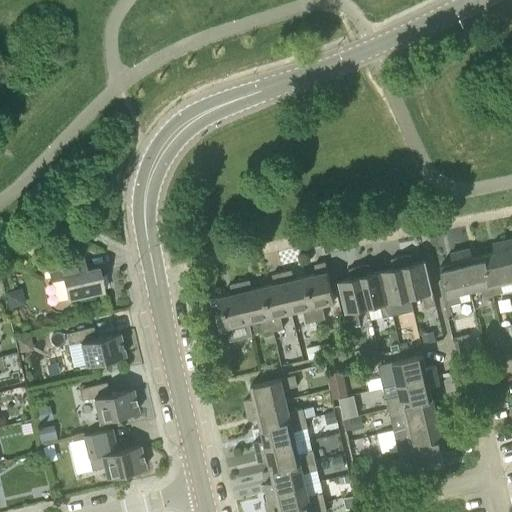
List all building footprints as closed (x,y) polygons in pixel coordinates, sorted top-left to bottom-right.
[(502,241),(511,279),(511,241),(511,239),(502,241)] [(484,255),(493,295),(503,292),(501,284),(511,281),(511,279),(502,241),(493,243),(495,252),(484,255)] [(460,251),(471,291),(481,288),(484,297),(493,295),(484,255),(473,258),(470,248),(460,251)] [(471,291),(460,251),(450,253),(452,262),(440,265),(449,305),(462,302),(460,294),(471,291)] [(400,257),(410,296),(421,294),(424,308),(435,305),(425,261),(412,264),(410,254),(400,257)] [(381,271),(392,315),(402,313),(399,299),(410,296),(400,257),(390,259),(392,269),(381,271)] [(86,270),(83,258),(48,266),(51,279),(62,276),(68,300),(104,291),(98,267),(86,270)] [(305,276),(315,321),(326,319),(322,305),(334,302),(325,262),(313,264),(316,274),(305,276)] [(358,266),(368,306),(379,303),(382,317),(392,315),(381,271),(370,274),(368,264),(358,266)] [(368,306),(358,266),(349,268),(351,278),(338,281),(348,325),(360,322),(356,308),(368,306)] [(282,272),(290,312),(301,310),(304,324),(315,321),(305,276),(294,279),(292,270),(282,272)] [(263,286),(273,332),(283,329),(280,315),(290,312),(282,272),(271,274),(273,283),(263,286)] [(240,282),(249,322),(259,319),(263,334),(273,332),(263,286),(252,288),(250,280),(240,282)] [(249,322),(240,282),(229,284),(231,293),(220,296),(230,341),(242,339),(238,324),(249,322)] [(220,305),(218,296),(208,299),(210,307),(220,305)] [(511,328),(511,324),(500,326),(506,352),(511,350),(511,328)] [(96,337),(93,326),(65,333),(68,344),(73,366),(85,363),(85,365),(124,355),(119,332),(96,337)] [(506,352),(500,326),(489,329),(495,354),(506,352)] [(434,331),(422,334),(424,343),(437,340),(434,331)] [(264,335),(266,344),(275,342),(273,333),(264,335)] [(456,337),(462,361),(473,359),(467,334),(456,337)] [(306,346),(309,358),(324,355),(321,343),(306,346)] [(366,348),(354,350),(357,363),(369,360),(366,348)] [(350,352),(337,355),(340,367),(352,364),(350,352)] [(398,384),(437,375),(435,365),(426,367),(423,355),(379,365),(381,375),(396,372),(398,384)] [(245,399),(247,409),(286,400),(284,389),(297,386),(295,375),(252,385),(254,397),(245,399)] [(388,408),(433,398),(430,387),(439,384),(437,375),(398,384),(401,395),(386,399),(388,408)] [(109,393),(106,382),(79,388),(81,400),(93,397),(99,420),(137,411),(132,387),(109,393)] [(408,425),(447,417),(445,407),(435,409),(433,398),(388,408),(390,418),(405,414),(408,425)] [(286,400),(247,409),(250,419),(259,416),(261,428),(305,418),(303,408),(289,411),(286,400)] [(35,422),(52,418),(49,405),(32,408),(35,422)] [(313,406),(303,408),(305,417),(315,414),(313,406)] [(337,422),(334,411),(324,413),(327,425),(337,422)] [(363,426),(361,415),(345,418),(347,430),(363,426)] [(398,450),(442,440),(440,429),(449,426),(447,417),(408,425),(410,436),(396,440),(398,450)] [(305,418),(261,428),(264,440),(255,442),(257,451),(296,442),(294,431),(307,428),(305,418)] [(107,419),(99,421),(101,429),(109,427),(107,419)] [(116,450),(111,428),(83,435),(91,469),(103,466),(106,477),(145,467),(139,444),(116,450)] [(442,440),(398,450),(400,460),(415,456),(418,469),(457,460),(455,449),(445,451),(442,440)] [(296,442),(257,451),(259,461),(268,459),(271,470),(315,460),(312,450),(299,453),(296,442)] [(332,457),(335,468),(346,466),(343,455),(332,457)] [(315,460),(271,470),(274,482),(265,484),(267,494),(306,484),(303,473),(317,470),(315,460)] [(339,476),(341,483),(349,481),(348,474),(339,476)] [(306,484),(267,494),(269,503),(278,501),(280,511),(282,511),(325,502),(322,493),(309,496),(306,484)] [(354,495),(344,498),(347,509),(357,506),(354,495)] [(325,502),(282,511),(325,511),(327,511),(325,502)]
